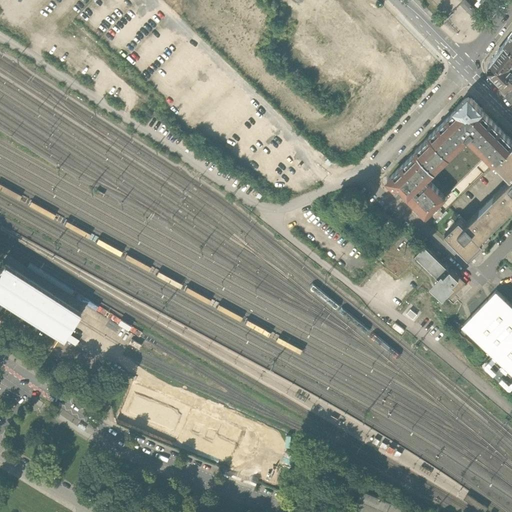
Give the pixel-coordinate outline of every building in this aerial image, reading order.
[(490,72),(500,82),(511,70),(511,49),(504,43),(500,48),(489,62),(490,67),(490,72)] [(511,70),(500,82),(511,93),(511,70)] [(495,162),(511,145),(511,140),(507,136),(497,126),(485,114),(481,110),(482,109),(474,100),(473,101),(468,101),(464,101),(463,100),(458,105),(459,106),(450,116),(439,126),(429,137),(415,151),(416,152),(387,181),(398,192),(400,190),(426,217),(436,207),(446,197),(427,179),(449,156),(468,137),(494,163),(495,162)] [(511,145),(495,162),(504,172),(511,179),(465,225),(459,219),(445,233),(468,257),(475,249),(482,243),(479,239),(511,207),(511,145)] [(441,229),(445,233),(454,224),(450,220),(441,229)] [(458,276),(425,244),(414,256),(437,278),(430,285),(443,298),(444,297),(454,285),(452,283),(459,277),(458,276)] [(0,311),(5,303),(62,339),(75,319),(79,312),(2,263),(0,266),(0,311)] [(511,303),(496,289),(461,326),(492,355),(482,365),(509,392),(511,389),(511,303)] [(239,434),(133,389),(120,419),(226,464),(239,434)] [(244,453),(278,468),(290,440),(256,426),(244,453)] [(372,443),(377,446),(380,441),(375,438),(372,443)] [(387,445),(382,442),(379,447),(384,450),(387,445)] [(394,456),(399,458),(402,453),(397,450),(396,451),(394,450),(394,449),(389,446),(386,451),(391,454),(392,453),(395,454),(394,456)] [(465,498),(463,500),(467,502),(481,511),(485,511),(487,509),(469,497),(467,495),(465,498)] [(395,511),(361,498),(354,511),(395,511)]
